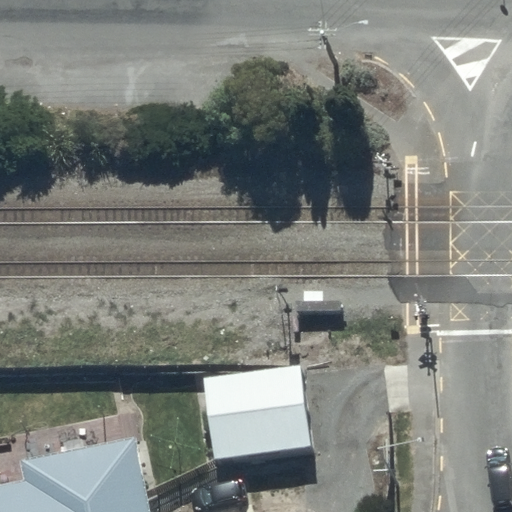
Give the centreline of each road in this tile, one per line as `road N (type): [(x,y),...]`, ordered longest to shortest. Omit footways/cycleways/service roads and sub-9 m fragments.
road 1 (tertiary): [(511,206),(435,72),(411,44),(351,9)]
road 2 (tertiary): [(511,11),(351,9)]
road 3 (tertiary): [(351,9),(249,8),(221,0)]
